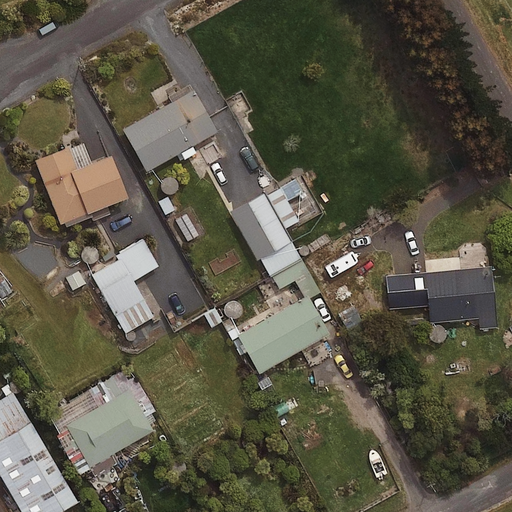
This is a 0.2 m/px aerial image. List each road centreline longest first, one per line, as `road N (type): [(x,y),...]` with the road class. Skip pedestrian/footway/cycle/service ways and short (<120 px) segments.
road 1 (residential): [(139,0),(0,74)]
road 2 (residential): [(452,0),(511,106)]
